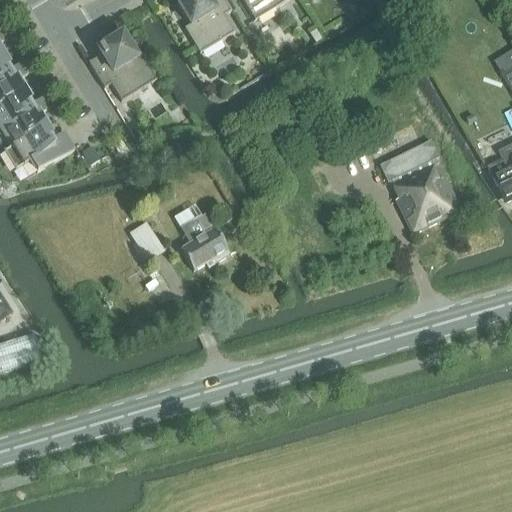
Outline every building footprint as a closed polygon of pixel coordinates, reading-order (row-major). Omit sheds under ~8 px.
[(184,31),(199,56),(235,35),(224,17),(231,13),(223,0),(185,0),(177,5),(190,27),(184,31)] [(240,0),(254,23),(290,1),(288,0),(240,0)] [(371,0),(361,6),(367,17),(377,10),(371,0)] [(316,32),(310,35),(315,45),(322,41),(316,32)] [(100,57),(88,65),(104,91),(111,87),(121,104),(156,82),(141,57),(135,61),(121,39),(98,53),(100,57)] [(492,43),(482,50),(492,64),(502,57),(492,43)] [(8,72),(1,61),(0,61),(0,84),(25,70),(21,64),(8,72)] [(511,69),(500,76),(511,95),(511,69)] [(25,70),(0,84),(0,108),(22,95),(15,84),(28,75),(25,70)] [(29,107),(22,95),(0,108),(0,129),(1,132),(46,105),(43,99),(29,107)] [(36,119),(50,110),(46,105),(1,132),(11,148),(12,149),(43,130),(36,119)] [(43,130),(12,149),(11,148),(3,153),(15,173),(30,164),(37,175),(75,152),(64,134),(50,142),(43,130)] [(431,143),(379,168),(387,185),(392,183),(394,187),(393,188),(399,201),(396,202),(412,237),(461,213),(438,166),(437,166),(435,162),(439,160),(431,143)] [(91,149),(83,155),(90,167),(99,161),(91,149)] [(511,161),(510,157),(492,165),(487,168),(504,204),(511,199),(511,161)] [(311,169),(293,178),(304,200),(322,191),(311,169)] [(190,246),(180,251),(193,273),(212,262),(215,267),(230,257),(214,232),(205,218),(202,219),(181,232),(190,246)] [(146,225),(128,237),(145,267),(164,256),(146,225)] [(0,321),(8,316),(10,315),(9,314),(0,300),(0,321)] [(33,338),(0,348),(0,375),(41,363),(33,338)]
